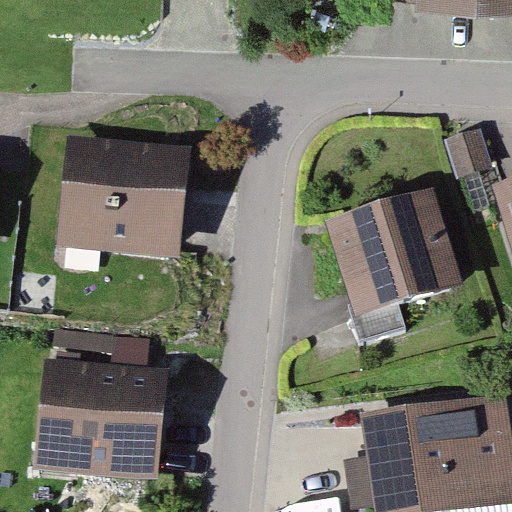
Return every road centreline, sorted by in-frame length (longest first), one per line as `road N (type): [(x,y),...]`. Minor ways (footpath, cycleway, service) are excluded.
road 1 (residential): [(276,78),(231,511)]
road 2 (residential): [(511,86),(276,78)]
road 3 (residential): [(276,78),(80,72)]
